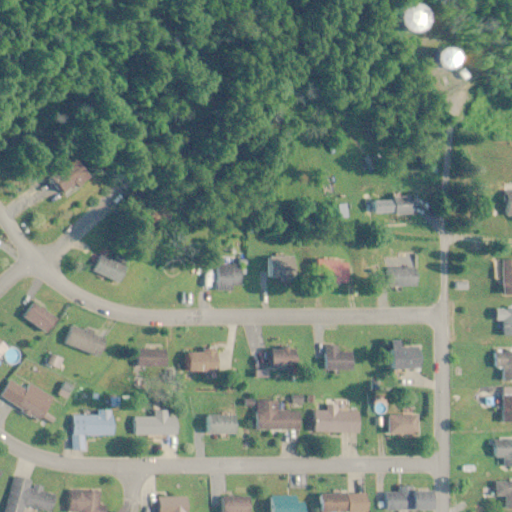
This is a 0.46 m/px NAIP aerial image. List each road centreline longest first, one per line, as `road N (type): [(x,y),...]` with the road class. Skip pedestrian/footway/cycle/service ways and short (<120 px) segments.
road 1 (residential): [(443,464),(93,470),(21,454),(0,440)]
road 2 (residential): [(442,321),(124,314),(82,298),(37,263)]
road 3 (residential): [(443,511),(442,269)]
road 4 (residential): [(37,263),(132,174)]
